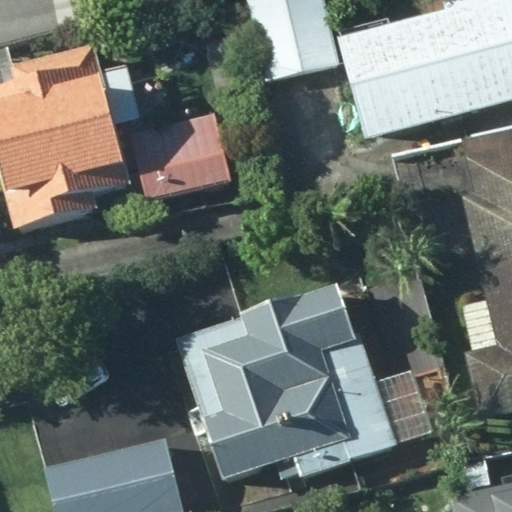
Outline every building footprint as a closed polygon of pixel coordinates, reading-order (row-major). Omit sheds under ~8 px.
[(329,74),(310,0),(281,0),(239,10),(259,90),(329,74)] [(359,142),(511,98),(511,8),(335,58),(359,142)] [(84,59),(3,80),(9,97),(0,99),(0,245),(87,225),(83,207),(119,197),(90,83),(84,59)] [(136,214),(220,193),(219,190),(203,126),(202,123),(120,144),(136,214)] [(511,136),(449,152),(462,208),(451,209),(476,315),(455,320),(481,430),(511,423),(511,136)] [(320,307),(168,355),(212,496),(280,469),(288,490),(385,452),(354,351),(335,357),(320,307)] [(168,511),(154,454),(35,484),(42,511),(168,511)] [(511,511),(511,493),(445,511),(444,511),(511,511)]
